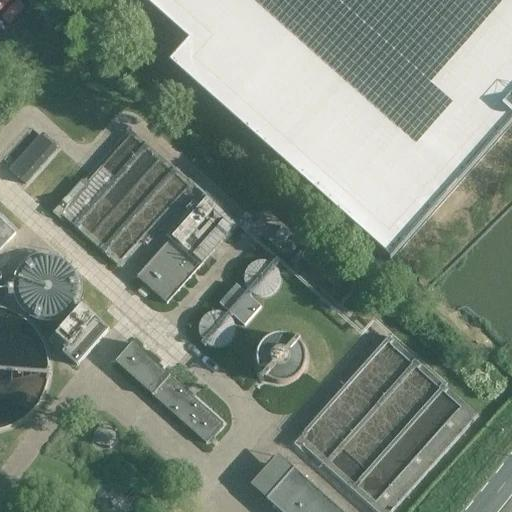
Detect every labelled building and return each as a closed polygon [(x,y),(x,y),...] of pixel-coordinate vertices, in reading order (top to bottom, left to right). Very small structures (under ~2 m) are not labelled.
[(511,0),(138,0),(189,46),(174,63),(392,262),(511,130),(511,0)] [(57,150),(41,136),(10,171),(26,185),(57,150)] [(132,136),(62,216),(123,269),(193,189),(132,136)] [(206,201),(138,277),(168,304),(236,228),(206,201)] [(0,250),(15,235),(0,221),(0,250)] [(78,304),(81,296),(81,288),(79,279),(75,272),(70,266),(63,261),(55,258),(47,257),(39,259),(31,262),(25,267),(20,273),(16,281),(15,289),(16,297),(18,305),(23,312),(29,318),(37,321),(45,323),(53,323),(61,321),(68,317),(74,311),(78,304)] [(279,287),(279,282),(278,276),(275,271),(271,268),(266,266),(260,266),(255,267),(250,271),(247,275),(246,281),(246,286),(248,291),(252,296),(256,298),(262,300),(268,299),(273,296),(276,292),(279,287)] [(237,286),(220,305),(245,327),(262,308),(237,286)] [(82,307),(56,336),(69,347),(62,354),(77,367),(109,331),(82,307)] [(233,341),(235,336),(234,330),(232,324),(228,320),(223,317),(217,315),(211,316),(206,319),(202,323),(199,328),(198,334),(200,340),(203,345),(207,349),(213,351),(219,352),(225,350),(229,346),(233,341)] [(301,445),(375,511),(396,511),(479,420),(391,343),(301,445)] [(117,364),(206,445),(224,426),(134,345),(117,364)] [(303,375),(303,370),(303,365),(302,360),(299,356),(296,352),(292,349),(288,347),(283,346),(278,346),(273,347),(269,348),(265,351),(261,355),(259,359),(257,363),(256,368),(257,373),(258,378),(260,382),(263,386),(267,389),(272,391),(277,392),(281,393),(286,392),(291,390),(295,387),(298,384),(301,379),(303,375)] [(251,487),(279,511),(340,511),(278,457),(251,487)]
